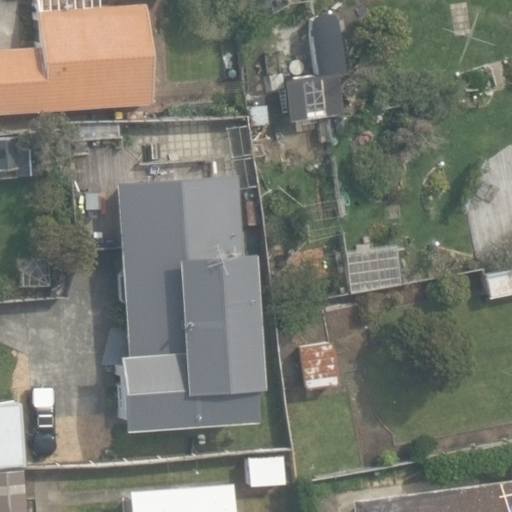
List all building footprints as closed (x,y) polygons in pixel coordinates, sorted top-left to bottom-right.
[(0,112),(146,103),(140,2),(31,9),(34,45),(0,47),(0,112)] [(350,103),(336,21),(306,26),(309,44),(263,52),(267,75),(263,76),(266,94),(280,92),(284,114),(350,103)] [(132,137),(161,137),(160,123),(132,124),(132,137)] [(0,177),(15,177),(13,135),(0,135),(0,177)] [(108,352),(113,429),(248,419),(245,386),(249,386),(240,250),(234,250),(228,171),(107,180),(119,351),(108,352)] [(511,267),(477,276),(483,301),(511,294),(511,267)] [(325,309),(332,351),(366,346),(359,303),(325,309)] [(284,314),(288,340),(319,335),(316,309),(284,314)] [(296,344),(303,386),(334,381),(327,340),(296,344)] [(319,451),(351,445),(342,392),(310,397),(319,451)] [(0,454),(16,453),(13,416),(0,417),(0,454)] [(245,454),(246,483),(281,481),(280,453),(245,454)] [(230,511),(228,479),(123,487),(125,511),(230,511)] [(511,511),(511,479),(352,498),(353,511),(511,511)]
